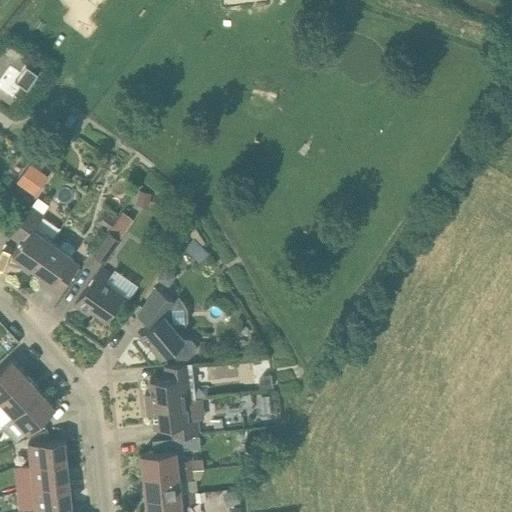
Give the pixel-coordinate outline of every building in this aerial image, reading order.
[(13,95),(34,73),(25,65),(4,87),(13,95)] [(18,179),(36,192),(48,176),(29,163),(18,179)] [(137,206),(148,208),(152,192),(140,189),(137,206)] [(30,272),(34,267),(33,267),(54,239),(36,227),(44,215),(31,206),(12,233),(22,240),(13,252),(24,260),(21,265),(30,272)] [(87,248),(106,261),(122,238),(109,229),(95,250),(88,245),(87,248)] [(186,246),(200,261),(209,251),(195,237),(186,246)] [(33,267),(34,267),(44,274),(40,279),(60,293),(79,265),(69,258),(72,253),(54,239),(33,267)] [(107,282),(112,274),(102,266),(79,299),(107,318),(124,294),(107,282)] [(158,278),(169,286),(177,274),(166,267),(158,278)] [(140,310),(141,310),(152,317),(155,321),(141,333),(162,357),(169,351),(176,360),(187,360),(195,353),(195,344),(191,340),(183,339),(185,337),(167,316),(178,300),(156,286),(140,310)] [(0,367),(0,397),(27,373),(12,357),(0,367)] [(146,392),(147,405),(184,401),(182,380),(192,378),(191,362),(165,365),(167,377),(150,378),(152,392),(146,392)] [(0,397),(0,398),(15,414),(42,389),(27,373),(0,397)] [(259,379),(261,387),(274,386),(272,373),(263,374),(259,379)] [(42,389),(15,414),(30,430),(57,406),(42,389)] [(184,401),(147,405),(148,414),(154,413),(156,426),(172,424),(173,436),(179,436),(179,437),(194,436),(194,434),(199,433),(197,419),(186,420),(184,401)] [(29,442),(31,464),(68,460),(65,438),(29,442)] [(141,452),(144,474),(193,469),(206,467),(204,457),(178,460),(177,448),(141,452)] [(31,464),(34,486),(70,482),(68,460),(31,464)] [(205,468),(193,469),(194,479),(197,479),(200,478),(205,469),(205,468)] [(144,474),(146,495),(182,492),(180,480),(194,479),(193,469),(144,474)] [(70,482),(34,486),(36,508),(72,504),(70,482)] [(146,495),(147,511),(183,511),(183,503),(196,501),(195,492),(195,490),(182,492),(146,495)] [(224,493),(227,506),(240,503),(238,490),(224,493)] [(205,491),(195,492),(196,501),(206,500),(205,491)]
